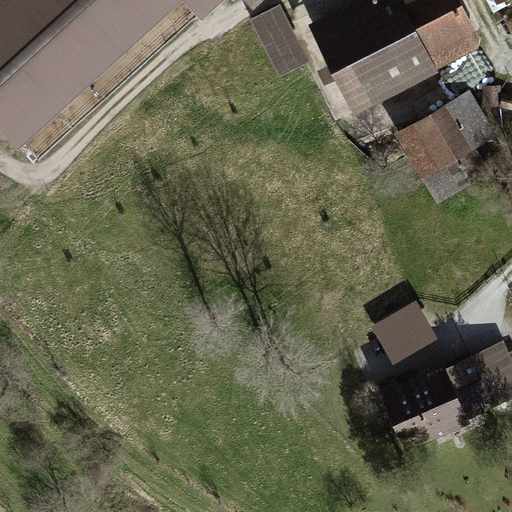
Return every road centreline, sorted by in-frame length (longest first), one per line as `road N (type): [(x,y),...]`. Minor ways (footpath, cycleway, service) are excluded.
road 1 (track): [(474,0),(490,40),(483,66),(372,125),(344,115),(286,0)]
road 2 (track): [(0,200),(29,186),(184,44),(261,0)]
